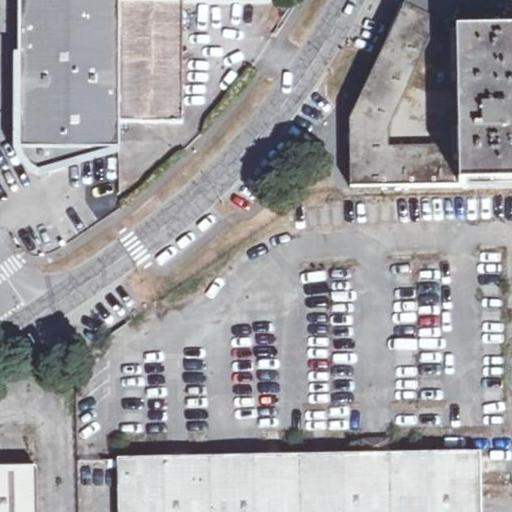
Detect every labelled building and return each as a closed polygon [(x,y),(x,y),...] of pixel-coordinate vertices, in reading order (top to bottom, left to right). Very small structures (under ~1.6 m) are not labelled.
[(121,0),(18,0),(15,149),(118,151),(119,124),(121,2),(121,0)] [(456,33),(511,33),(511,0),(405,0),(400,12),(456,33)] [(185,2),(121,2),(119,124),(182,126),(185,2)] [(456,33),(400,12),(348,118),(347,190),(457,190),(456,33)] [(511,33),(456,33),(457,190),(511,187),(511,33)] [(364,441),(364,456),(390,456),(390,441),(364,441)] [(481,511),(482,500),(480,454),(390,456),(364,456),(119,461),(119,511),(481,511)] [(0,511),(39,511),(39,475),(34,472),(0,472),(0,511)]
